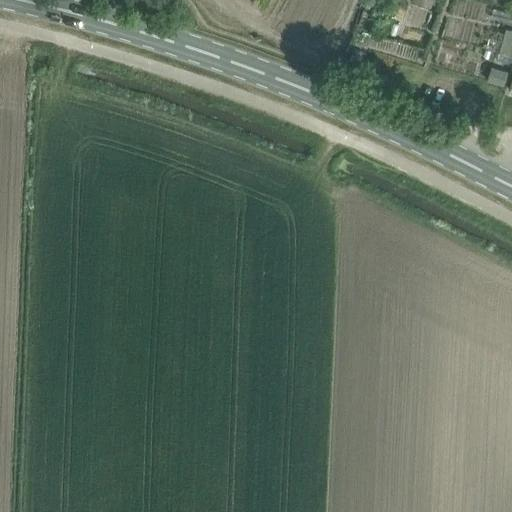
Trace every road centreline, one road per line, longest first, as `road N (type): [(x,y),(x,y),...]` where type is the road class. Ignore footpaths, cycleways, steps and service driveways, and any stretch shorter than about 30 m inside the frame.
road 1 (unclassified): [(511,219),(319,128),(186,77),(0,24)]
road 2 (primary): [(511,187),(170,37),(0,0)]
